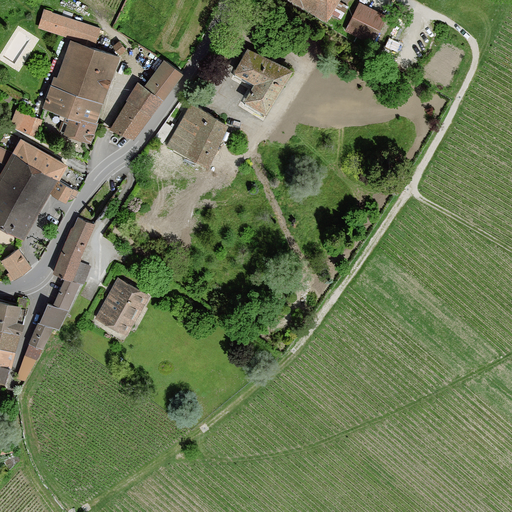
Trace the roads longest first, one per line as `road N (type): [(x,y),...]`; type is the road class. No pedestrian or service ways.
road 1 (track): [(416,4),(470,36),(474,69),(368,253),(263,381),(87,508)]
road 2 (track): [(158,460),(300,449),(511,354)]
road 3 (tertiary): [(229,0),(174,94),(130,150),(93,180),(36,276)]
road 4 (track): [(58,511),(26,460),(10,391)]
road 5 (residential): [(10,391),(40,298),(36,276)]
